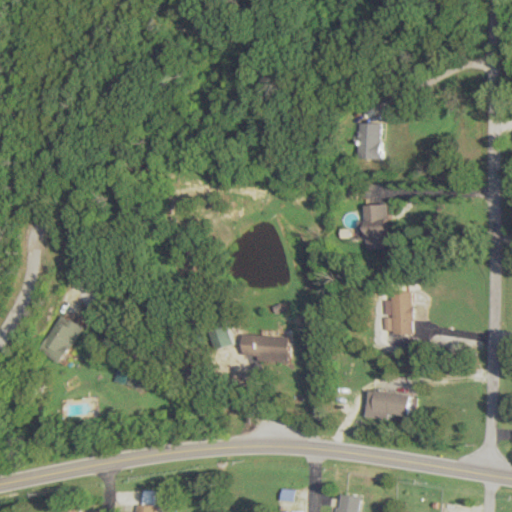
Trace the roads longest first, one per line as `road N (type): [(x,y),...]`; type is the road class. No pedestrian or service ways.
road 1 (secondary): [(0,484),(164,451),(271,444),(511,477)]
road 2 (residential): [(490,474),(497,0)]
road 3 (residential): [(271,444),(248,407),(112,330),(89,301),(71,241),(50,225),(37,236),(27,291),(0,338)]
